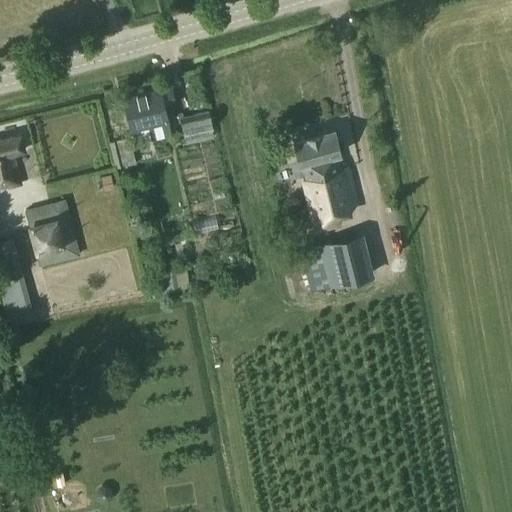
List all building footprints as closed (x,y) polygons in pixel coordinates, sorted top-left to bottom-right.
[(124,98),(131,128),(167,119),(164,105),(175,102),(171,86),(160,90),(160,89),(124,98)] [(179,117),(184,135),(213,128),(209,110),(179,117)] [(293,139),(300,164),(301,164),(304,178),(300,179),(315,231),(340,225),(339,217),(350,214),(351,209),(357,202),(348,166),(341,168),(338,154),(340,153),(333,129),(293,139)] [(0,188),(9,186),(9,188),(19,183),(13,154),(23,150),(20,136),(0,140),(0,188)] [(112,141),(119,167),(135,162),(128,137),(112,141)] [(80,255),(65,199),(25,209),(40,266),(80,255)] [(363,231),(319,243),(299,247),(310,291),(373,275),(363,231)] [(32,316),(26,294),(22,295),(16,272),(0,276),(0,280),(11,322),(32,316)]
